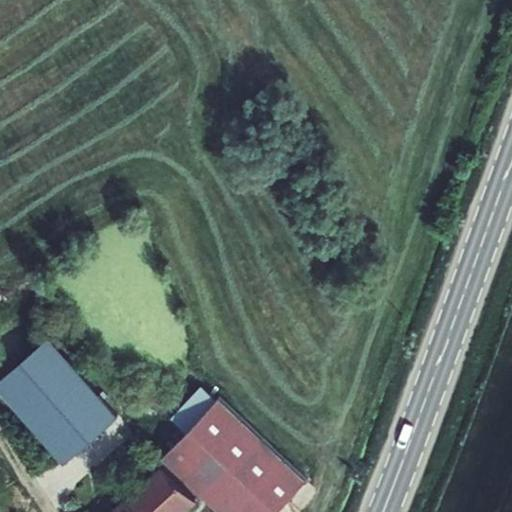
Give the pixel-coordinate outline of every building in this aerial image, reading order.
[(119,416),(51,336),(0,379),(0,388),(65,463),(119,416)] [(224,416),(232,423),(316,494),(333,477),(248,392),(224,416)] [(232,423),(224,416),(190,451),(195,456),(232,423)] [(297,511),(316,494),(232,423),(195,456),(252,511),(297,511)] [(193,511),(218,490),(188,462),(131,511),(193,511)]
